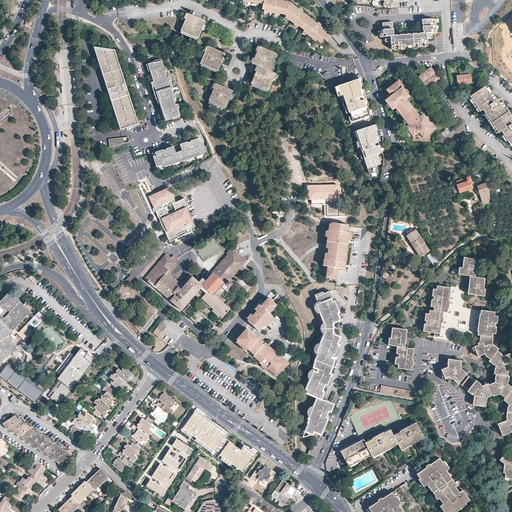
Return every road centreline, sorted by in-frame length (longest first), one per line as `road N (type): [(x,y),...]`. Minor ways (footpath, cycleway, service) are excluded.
road 1 (secondary): [(159,369),(309,479)]
road 2 (residential): [(370,326),(459,245),(479,237),(511,241)]
road 3 (residential): [(309,479),(370,326)]
road 4 (residential): [(84,10),(102,19),(129,55),(155,137)]
road 5 (secondary): [(87,291),(39,177)]
